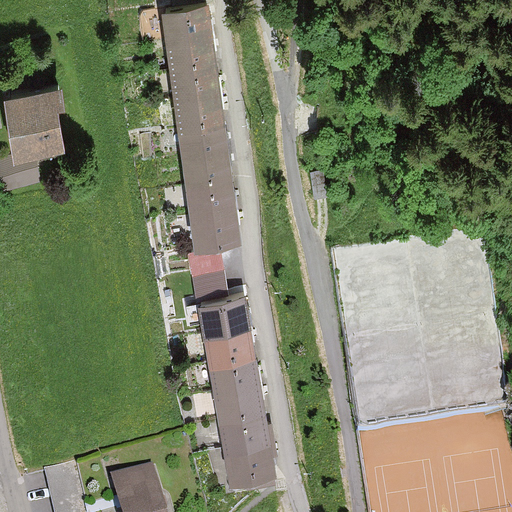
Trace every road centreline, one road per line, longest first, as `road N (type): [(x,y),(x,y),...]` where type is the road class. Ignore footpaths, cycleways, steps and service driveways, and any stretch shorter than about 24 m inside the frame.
road 1 (residential): [(352,511),(286,87),(261,0)]
road 2 (residential): [(220,0),(254,270),(302,511)]
